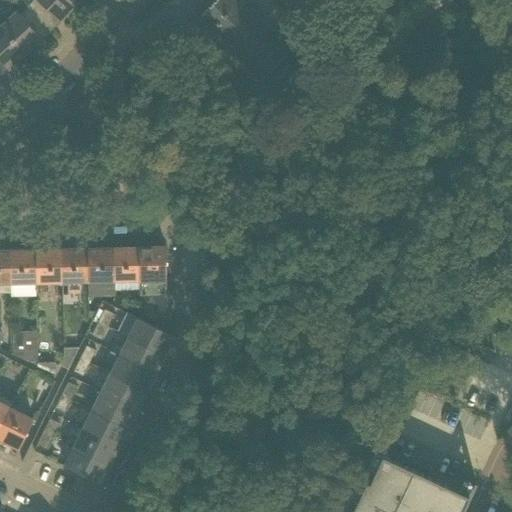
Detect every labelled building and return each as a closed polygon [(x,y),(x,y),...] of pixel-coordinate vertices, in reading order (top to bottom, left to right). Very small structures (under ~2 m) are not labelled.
[(33,0),(27,6),(49,28),(57,19),(60,21),(76,5),(70,0),(33,0)] [(218,55),(253,89),(257,85),(258,81),(259,82),(292,48),(243,0),(215,0),(196,19),(225,48),(218,55)] [(0,26),(25,54),(42,39),(40,36),(49,28),(27,6),(19,14),(17,11),(0,26)] [(0,71),(6,67),(8,69),(25,54),(0,26),(0,71)] [(159,295),(167,295),(165,247),(140,248),(140,289),(141,289),(141,297),(159,296),(159,295)] [(114,248),(88,249),(89,281),(89,297),(116,296),(115,290),(115,287),(114,287),(114,248)] [(140,248),(114,248),(114,287),(115,287),(115,290),(140,289),(140,248)] [(36,250),(36,282),(63,282),(62,249),(36,250)] [(62,249),(63,282),(89,281),(88,249),(62,249)] [(10,251),(0,250),(0,293),(10,293),(10,251)] [(36,296),(36,282),(36,250),(10,251),(10,293),(11,293),(11,297),(36,296)] [(120,304),(130,309),(133,303),(124,299),(120,304)] [(105,309),(99,322),(108,327),(114,314),(105,309)] [(172,330),(172,313),(165,313),(159,318),(157,323),(172,330)] [(138,318),(128,337),(165,355),(174,336),(138,318)] [(102,339),(108,327),(99,322),(93,335),(102,339)] [(37,366),(38,331),(14,330),(13,354),(37,366)] [(119,355),(156,373),(165,355),(128,337),(119,355)] [(81,359),(90,363),(96,350),(87,346),(81,359)] [(64,357),(60,365),(67,369),(79,348),(64,348),(64,357)] [(110,373),(147,391),(156,373),(119,355),(110,373)] [(90,363),(81,359),(74,371),(84,376),(90,363)] [(110,373),(101,392),(138,410),(147,391),(110,373)] [(69,382),(62,395),(72,400),(78,387),(69,382)] [(101,392),(92,410),(128,428),(138,410),(101,392)] [(66,412),(72,400),(62,395),(56,408),(66,412)] [(0,427),(9,408),(0,403),(0,427)] [(0,427),(0,439),(19,449),(33,420),(9,408),(0,427)] [(92,410),(83,429),(119,447),(128,428),(92,410)] [(60,423),(50,418),(43,431),(53,436),(60,423)] [(83,429),(73,447),(110,465),(119,447),(83,429)] [(43,431),(37,444),(47,449),(53,436),(43,431)] [(73,447),(64,465),(101,484),(110,465),(73,447)] [(363,480),(347,511),(458,511),(466,495),(379,454),(367,481),(363,480)]
